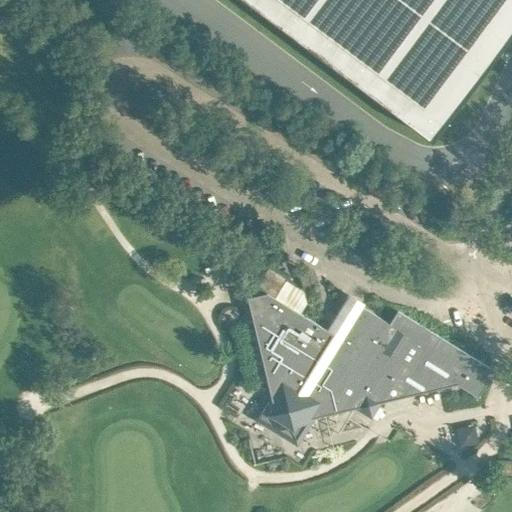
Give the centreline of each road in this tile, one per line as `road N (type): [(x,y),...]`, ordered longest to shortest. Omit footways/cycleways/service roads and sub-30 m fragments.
road 1 (track): [(23,410),(126,374),(168,376),(204,399),(240,465),(282,477),(319,471),(384,426),(505,409)]
road 2 (track): [(0,14),(25,52),(48,123),(109,222),(131,253),(203,306),(222,340),(226,376),(204,399)]
road 3 (track): [(505,409),(494,440),(400,511)]
